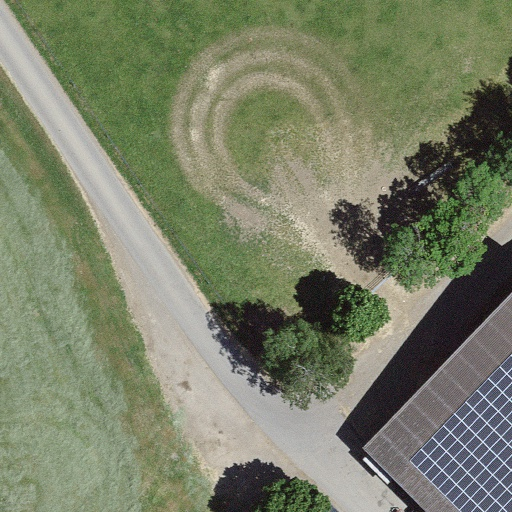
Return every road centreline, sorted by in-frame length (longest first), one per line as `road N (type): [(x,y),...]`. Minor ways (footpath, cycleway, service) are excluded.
road 1 (track): [(0,34),(193,324),(279,434),(361,511)]
road 2 (track): [(511,266),(313,466)]
